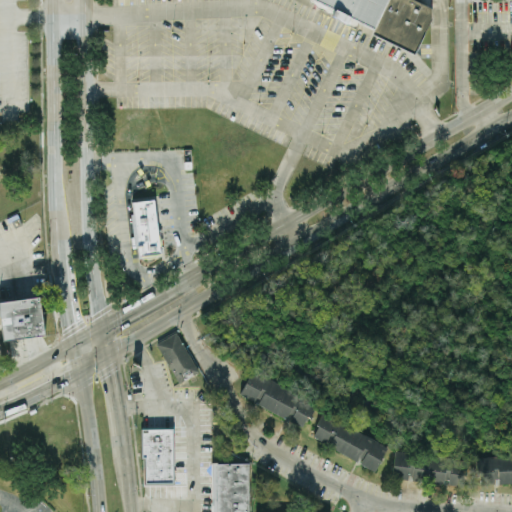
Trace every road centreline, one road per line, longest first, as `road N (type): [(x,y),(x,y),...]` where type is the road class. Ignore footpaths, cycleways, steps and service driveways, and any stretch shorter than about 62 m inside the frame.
road 1 (secondary): [(178,312),(511,116)]
road 2 (secondary): [(511,91),(191,278)]
road 3 (secondary): [(103,326),(84,160),(81,0)]
road 4 (secondary): [(51,0),(61,260)]
road 5 (secondary): [(80,372),(97,511)]
